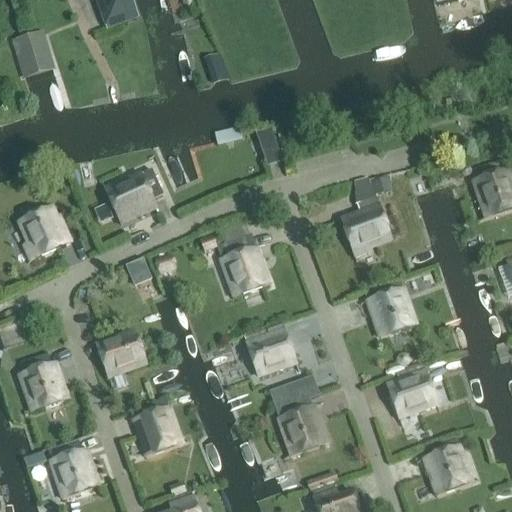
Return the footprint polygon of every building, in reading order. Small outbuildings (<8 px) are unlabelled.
[(94,0),(105,30),(106,29),(107,31),(139,20),(131,0),(94,0)] [(511,0),(479,0),(482,10),(511,2),(511,0)] [(43,35),(17,43),(12,44),(23,80),(54,70),(43,35)] [(444,104),(445,111),(453,110),(452,102),(444,104)] [(511,181),(509,172),(505,161),(473,172),(477,183),(472,185),(485,222),(511,212),(511,181)] [(156,211),(152,203),(163,198),(151,172),(140,177),(140,176),(104,193),(120,228),(156,211)] [(391,244),(377,208),(373,197),(356,204),(360,214),(340,221),(353,258),(391,244)] [(52,236),(59,233),(48,211),(19,225),(36,261),(59,251),(52,236)] [(257,250),(221,263),(234,301),(270,288),(257,250)] [(364,297),(366,304),(380,341),(416,328),(400,284),(364,297)] [(244,340),(246,348),(257,378),(295,365),(287,341),(272,346),(270,339),(269,340),(267,332),(244,340)] [(107,380),(145,366),(135,336),(112,344),(114,351),(99,357),(107,380)] [(55,366),(51,367),(47,355),(20,365),(24,376),(18,378),(31,415),(68,403),(55,366)] [(398,420),(436,406),(426,376),(403,384),(405,391),(390,396),(398,420)] [(307,379),(282,388),(287,401),(312,392),(307,379)] [(280,422),(277,423),(290,460),(327,447),(313,410),(310,402),(277,413),(280,422)] [(145,461),(182,448),(168,411),(132,424),(145,461)] [(459,449),(422,462),(436,499),(472,486),(459,449)] [(62,503),(98,489),(86,452),(49,465),(62,503)] [(310,496),(311,495),(333,487),(337,486),(333,475),(306,485),(310,496)] [(333,487),(311,495),(313,503),(316,511),(359,511),(354,496),(339,502),(336,495),(333,487)] [(196,511),(193,502),(170,510),(170,511),(196,511)]
